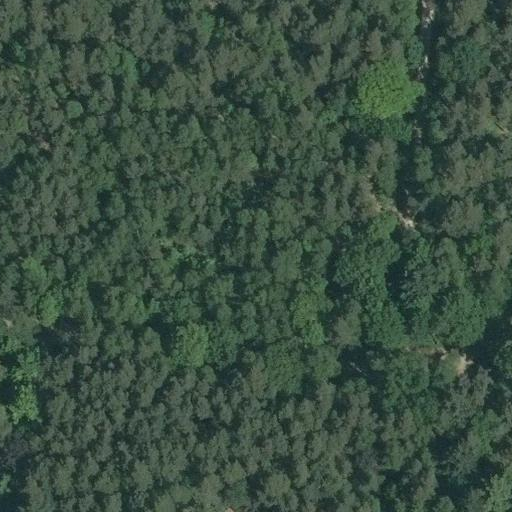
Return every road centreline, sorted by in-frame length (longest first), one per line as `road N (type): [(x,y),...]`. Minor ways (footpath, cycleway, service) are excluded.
road 1 (unclassified): [(0,324),(374,371),(443,360),(511,327)]
road 2 (track): [(413,368),(401,330),(421,0)]
road 3 (track): [(450,511),(413,368)]
